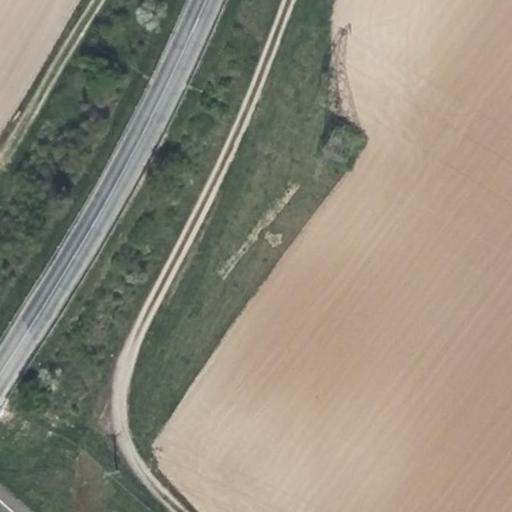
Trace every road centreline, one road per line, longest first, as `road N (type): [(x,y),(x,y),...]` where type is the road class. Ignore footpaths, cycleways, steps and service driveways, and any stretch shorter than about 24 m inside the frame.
road 1 (track): [(286,0),(245,105),(118,360),(114,427),(128,457),(180,511)]
road 2 (tertiary): [(0,369),(115,167),(197,0)]
